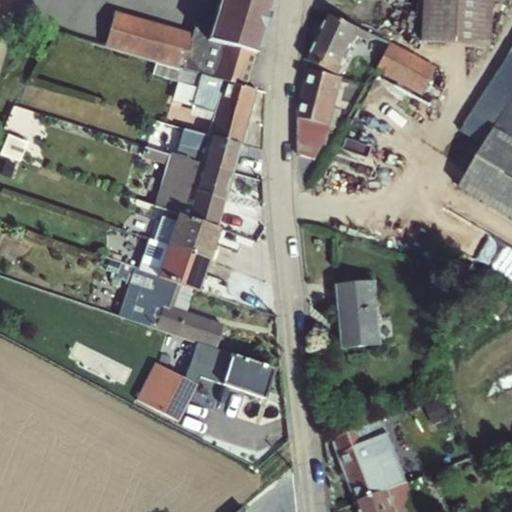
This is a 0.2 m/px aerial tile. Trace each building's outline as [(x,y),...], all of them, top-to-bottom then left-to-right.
[(0,0),(0,20),(3,21),(8,0),(0,0)] [(196,24),(193,33),(182,69),(243,87),(269,0),(219,0),(211,28),(196,24)] [(114,11),(103,47),(156,62),(182,69),(193,33),(114,11)] [(378,40),(330,16),(309,61),(338,76),(357,37),(364,41),(362,44),(373,50),(378,40)] [(389,45),(378,40),(373,50),(384,55),(389,45)] [(384,55),(374,71),(422,94),(435,68),(389,45),(384,55)] [(511,57),(503,72),(477,113),(511,134),(511,57)] [(243,87),(182,69),(156,62),(153,75),(177,82),(195,87),(190,106),(214,113),(208,135),(240,144),(255,90),(243,87)] [(341,80),(309,70),(304,94),(300,112),(300,118),(328,125),(335,127),(339,113),(332,111),(341,80)] [(195,87),(177,82),(171,101),(190,106),(195,87)] [(300,118),(298,153),(317,154),(322,137),(324,137),(327,130),(328,125),(300,118)] [(203,150),(200,162),(232,172),(240,144),(208,135),(184,128),(180,143),(203,150)] [(511,138),(496,128),(459,185),(511,217),(511,138)] [(147,136),(144,146),(170,154),(186,159),(188,150),(173,145),(173,143),(147,136)] [(200,162),(186,159),(170,154),(153,205),(176,213),(181,215),(217,227),(232,172),(200,162)] [(152,241),(166,246),(206,259),(217,227),(181,215),(176,213),(174,222),(160,217),(152,241)] [(137,269),(156,276),(176,283),(194,289),(196,290),(206,259),(166,246),(152,241),(147,239),(137,269)] [(168,307),(176,283),(156,276),(137,269),(121,264),(103,310),(156,329),(157,327),(215,347),(223,326),(186,313),(178,310),(168,307)] [(178,310),(186,313),(194,289),(176,283),(168,307),(178,310)] [(381,345),(375,284),(339,287),(344,348),(381,345)] [(137,325),(104,313),(99,325),(132,337),(137,325)] [(272,370),(207,347),(197,377),(239,391),(236,400),(246,403),(249,394),(262,398),(272,370)] [(198,384),(166,367),(145,406),(178,423),(198,384)] [(511,379),(507,371),(481,386),(490,401),(511,388),(511,379)] [(376,455),(394,447),(384,421),(348,435),(350,440),(341,444),(345,454),(342,455),(360,501),(390,490),(376,455)] [(348,435),(338,439),(336,440),(342,455),(345,454),(341,444),(350,440),(348,435)] [(408,482),(394,447),(376,455),(390,490),(401,485),(408,482)] [(411,511),(401,485),(390,490),(360,501),(356,503),(359,511),(411,511)]
